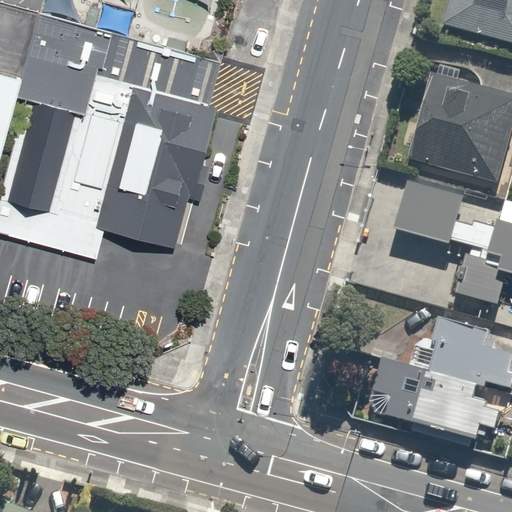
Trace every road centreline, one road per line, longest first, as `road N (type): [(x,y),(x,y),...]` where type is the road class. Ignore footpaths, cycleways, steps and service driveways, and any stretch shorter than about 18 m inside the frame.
road 1 (residential): [(230,453),(357,0)]
road 2 (secondary): [(0,390),(230,453)]
road 3 (secondary): [(230,453),(441,511)]
